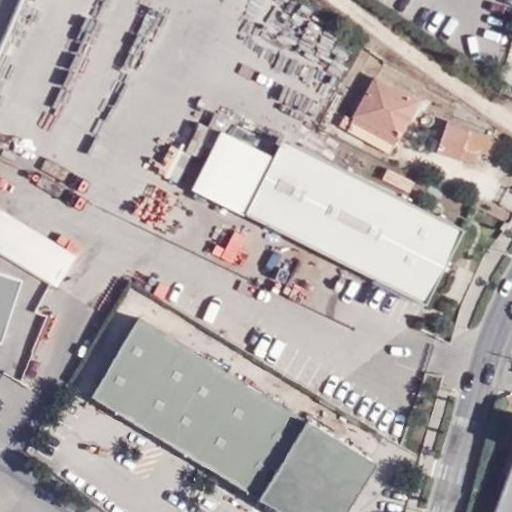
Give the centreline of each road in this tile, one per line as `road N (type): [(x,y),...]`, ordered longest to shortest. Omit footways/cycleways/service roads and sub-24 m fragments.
road 1 (tertiary): [(511,295),(480,368),(442,511)]
road 2 (track): [(511,122),(334,0)]
